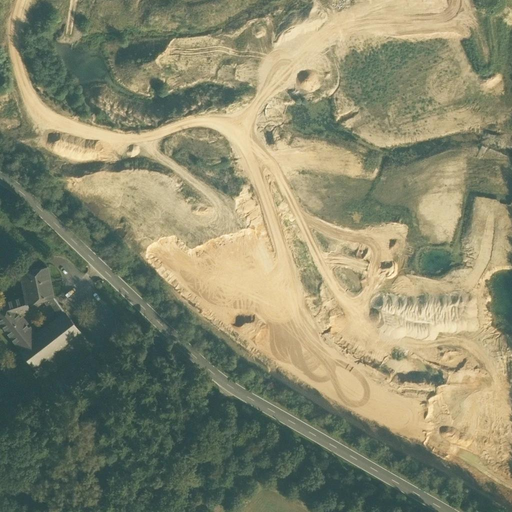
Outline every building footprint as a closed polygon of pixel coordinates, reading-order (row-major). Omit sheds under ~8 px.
[(26,302),(27,302),(42,298),(53,295),(47,266),(20,272),(25,296),(26,302)] [(6,330),(19,347),(35,336),(16,312),(28,308),(27,302),(26,302),(25,296),(0,303),(0,319),(1,321),(6,330)] [(60,317),(65,313),(55,298),(49,302),(60,317)] [(60,317),(35,336),(19,347),(34,367),(80,331),(65,313),(60,317)] [(80,331),(34,367),(41,376),(87,341),(80,331)] [(113,338),(99,354),(105,360),(119,344),(113,338)] [(83,360),(91,370),(98,364),(90,354),(83,360)] [(364,378),(367,380),(373,371),(360,363),(351,377),(361,383),(364,378)]
